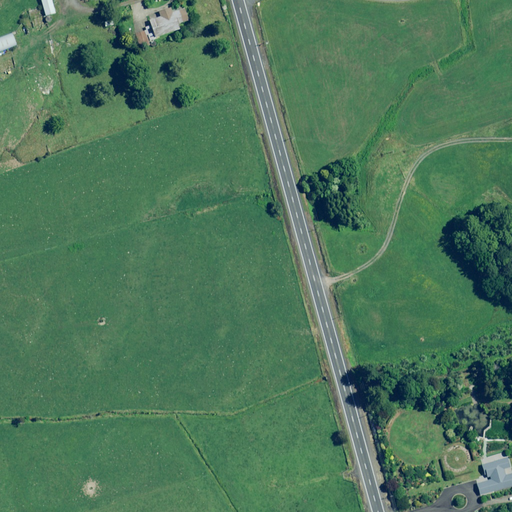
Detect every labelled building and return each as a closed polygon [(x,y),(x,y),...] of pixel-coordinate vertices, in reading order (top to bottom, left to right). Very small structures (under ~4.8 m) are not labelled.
[(55,13),(51,0),(40,0),(45,16),(55,13)] [(149,20),(150,25),(145,27),(146,30),(137,33),(140,44),(157,39),(157,36),(180,29),(178,24),(188,20),(184,8),(172,12),(171,8),(158,12),(160,17),(149,20)] [(0,51),(16,45),(12,34),(0,38),(0,51)] [(510,468),(507,458),(481,465),(486,481),(476,484),(480,496),(511,485),(511,473),(505,476),(504,469),(510,468)] [(284,487),(280,472),(262,476),(266,491),(284,487)]
